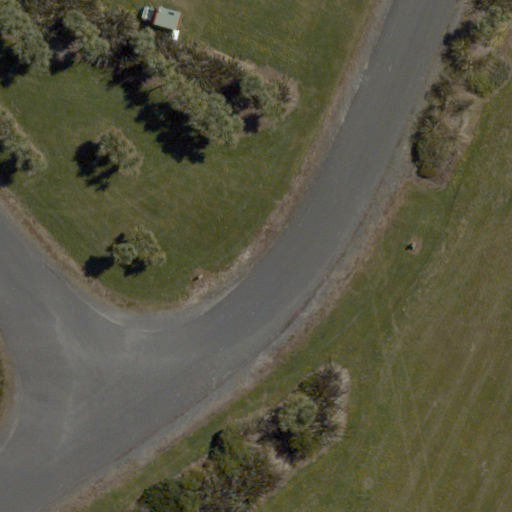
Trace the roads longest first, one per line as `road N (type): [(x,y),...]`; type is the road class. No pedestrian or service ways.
road 1 (residential): [(67,404),(191,358),(287,267),(370,141),(430,0)]
road 2 (residential): [(67,404),(45,330),(0,275)]
